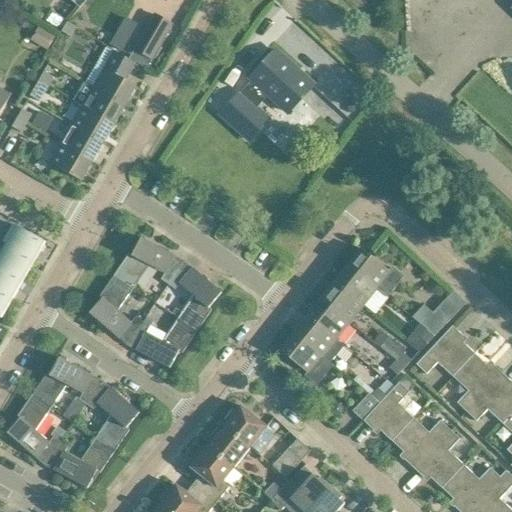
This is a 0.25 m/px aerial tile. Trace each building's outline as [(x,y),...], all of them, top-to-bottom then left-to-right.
[(69,0),(79,9),(87,0),(69,0)] [(444,23),(474,7),(470,0),(467,0),(440,15),(444,23)] [(61,1),(55,12),(70,20),(76,10),(61,1)] [(172,25),(154,15),(135,50),(152,60),(172,25)] [(61,32),(71,38),(76,28),(67,23),(61,32)] [(137,64),(114,51),(106,46),(84,83),(92,88),(125,107),(136,87),(126,82),(137,64)] [(250,141),(269,121),(256,110),(269,96),(288,114),(314,86),(275,51),(250,79),(252,80),(239,94),(238,93),(219,114),(250,141)] [(39,81),(44,85),(48,87),(53,78),(44,72),(39,81)] [(0,114),(11,96),(0,90),(0,82),(1,81),(0,79),(0,114)] [(48,87),(44,85),(39,81),(30,97),(39,102),(48,87)] [(114,125),(125,107),(92,88),(82,106),(114,125)] [(103,144),(114,125),(82,106),(71,125),(103,144)] [(17,119),(26,124),(31,115),(22,110),(17,119)] [(21,133),(26,124),(17,119),(12,128),(21,133)] [(92,163),(103,144),(71,125),(60,144),(92,163)] [(81,182),(92,163),(60,144),(49,163),(81,182)] [(17,227),(6,246),(34,263),(45,243),(17,227)] [(129,254),(114,276),(133,289),(149,266),(164,274),(161,281),(168,286),(183,264),(174,258),(175,256),(141,239),(132,256),(129,254)] [(0,267),(23,281),(34,263),(6,246),(0,256),(0,267)] [(362,249),(348,267),(377,290),(386,298),(402,277),(392,269),(390,272),(362,249)] [(192,271),(183,264),(168,286),(175,290),(180,285),(193,297),(178,319),(197,332),(212,311),(209,308),(222,294),(193,269),(192,271)] [(0,292),(13,300),(23,281),(0,267),(0,292)] [(377,290),(348,267),(334,284),(363,307),(377,290)] [(118,311),(133,289),(114,276),(99,297),(102,300),(89,314),(118,339),(119,337),(129,344),(143,323),(136,318),(131,323),(118,311)] [(363,307),(334,284),(320,301),(350,324),(363,307)] [(0,318),(1,319),(13,300),(0,292),(0,318)] [(350,324),(320,301),(307,317),(336,341),(350,324)] [(412,318),(420,325),(435,337),(450,321),(437,309),(433,314),(424,306),(412,318)] [(336,341),(307,317),(293,334),(322,358),(336,341)] [(182,354),(197,332),(178,319),(162,342),(147,334),(150,327),(143,323),(129,344),(137,350),(136,352),(170,369),(179,352),(182,354)] [(419,353),(434,337),(420,325),(406,342),(419,353)] [(438,363),(453,378),(475,354),(459,340),(463,337),(452,327),(416,366),(426,375),(438,363)] [(322,358),(293,334),(280,351),(309,375),(322,358)] [(380,348),(397,361),(404,369),(412,361),(404,354),(405,353),(389,338),(380,348)] [(490,369),(475,354),(453,378),(468,392),(457,404),(467,413),(503,374),(493,365),(490,369)] [(47,374),(32,396),(51,410),(67,386),(82,394),(79,401),(86,405),(100,384),(91,378),(92,376),(59,358),(50,376),(47,374)] [(397,376),(404,369),(397,361),(390,369),(397,376)] [(511,384),(511,383),(503,374),(467,413),(476,422),(488,410),(503,425),(511,414),(511,389),(509,387),(511,384)] [(414,419),(398,405),(410,393),(399,383),(387,397),(379,404),(372,412),(364,420),(363,422),(373,431),(377,428),(392,442),(414,419)] [(110,391),(100,384),(86,405),(93,410),(98,405),(111,416),(94,442),(112,455),(129,431),(127,428),(139,413),(111,389),(110,391)] [(387,397),(379,389),(372,397),(379,404),(387,397)] [(364,420),(372,412),(379,404),(372,397),(369,395),(354,411),(364,420)] [(36,431),(51,410),(32,396),(17,417),(20,419),(7,434),(36,459),(37,457),(46,463),(61,442),(54,438),(49,443),(36,431)] [(224,427),(250,448),(267,428),(240,407),(236,413),(232,410),(224,421),(227,423),(224,427)] [(511,414),(503,425),(511,433),(511,445),(507,451),(511,455),(511,414)] [(414,469),(450,431),(440,421),(429,433),(414,419),(392,442),(407,457),(404,460),(414,469)] [(224,427),(221,430),(218,428),(210,439),(213,441),(207,448),(233,469),(250,448),(224,427)] [(442,489),(464,466),(448,452),(460,440),(450,431),(414,469),(423,478),(427,475),(442,489)] [(100,474),(112,455),(94,442),(80,462),(65,453),(68,447),(61,442),(46,463),(55,470),(54,472),(88,489),(97,472),(100,474)] [(207,448),(204,452),(201,449),(193,460),(196,462),(191,469),(200,476),(193,485),(216,504),(230,487),(223,482),(233,469),(207,448)] [(272,466),(285,479),(302,461),(289,449),(272,466)] [(468,511),(500,478),(490,468),(479,480),(464,466),(442,489),(457,504),(454,507),(459,511),(468,511)] [(511,477),(506,472),(500,478),(468,511),(511,511),(500,500),(511,486),(511,477)] [(308,511),(331,488),(320,478),(318,480),(313,475),(301,487),(295,485),(291,482),(290,481),(281,491),(272,501),(282,511),(285,508),(289,511),(308,511)] [(281,491),(273,484),(264,494),(272,501),(281,491)] [(209,511),(216,504),(193,485),(186,494),(177,486),(171,493),(168,491),(157,504),(166,511),(209,511)] [(337,511),(344,505),(339,500),(342,498),(331,488),(308,511),(337,511)]
